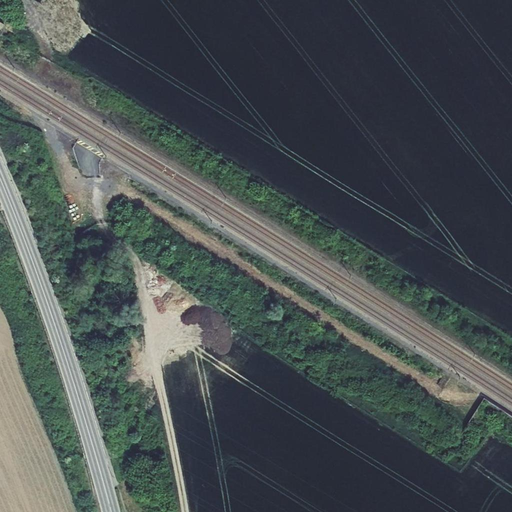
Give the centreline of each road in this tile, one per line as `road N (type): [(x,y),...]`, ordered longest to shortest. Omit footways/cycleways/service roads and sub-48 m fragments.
road 1 (secondary): [(111,511),(0,177)]
road 2 (track): [(101,223),(138,265),(185,511)]
